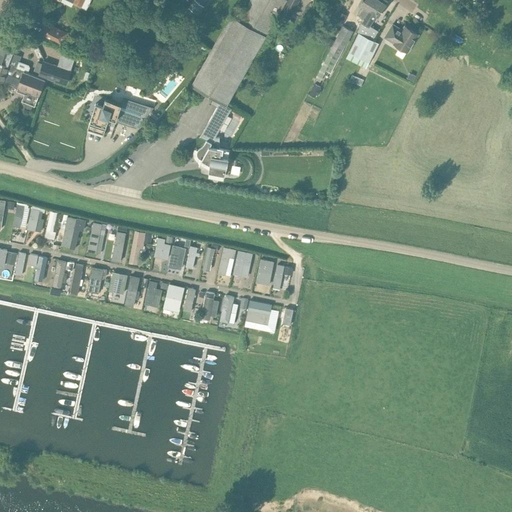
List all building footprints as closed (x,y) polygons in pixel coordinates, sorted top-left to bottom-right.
[(204,6),(196,0),(190,8),(198,14),(204,6)] [(226,104),(266,35),(267,35),(286,0),(249,0),(239,19),(231,15),(191,84),(220,101),(226,104)] [(287,0),(280,14),(289,19),(299,0),(287,0)] [(362,21),(374,0),(360,0),(359,4),(363,7),(358,15),(363,18),(361,21),(362,21)] [(379,16),(384,8),(386,4),(379,0),(374,0),(362,21),(358,32),(373,39),(378,32),(369,26),(376,15),(379,16)] [(337,11),(331,22),(341,27),(347,16),(337,11)] [(46,21),(39,34),(61,46),(68,33),(46,21)] [(333,40),(329,48),(330,48),(315,78),(320,81),(326,70),(331,73),(353,30),(343,25),(335,39),(335,40),(333,40)] [(407,52),(418,35),(404,26),(402,30),(392,25),(384,37),(394,43),(393,44),(407,52)] [(366,67),(369,62),(379,42),(358,32),(346,57),(366,67)] [(329,48),(333,40),(323,34),(319,43),(329,48)] [(28,72),(30,67),(28,64),(19,61),(21,55),(13,52),(17,42),(3,37),(0,45),(0,61),(9,65),(28,72)] [(37,61),(33,70),(39,72),(38,75),(67,85),(72,70),(71,69),(75,58),(61,53),(58,64),(43,59),(42,63),(37,61)] [(0,80),(39,94),(45,79),(45,78),(28,72),(9,65),(0,61),(0,80)] [(361,86),(363,79),(352,74),(349,81),(361,86)] [(320,86),(314,82),(308,93),(314,97),(316,94),(318,95),(320,89),(318,88),(320,86)] [(111,135),(122,103),(106,98),(103,106),(96,103),(88,128),(104,133),(111,135)] [(229,150),(219,148),(220,137),(215,137),(232,107),(226,104),(220,101),(200,137),(206,140),(205,143),(204,144),(203,145),(202,146),(199,148),(198,149),(198,150),(197,151),(197,152),(197,155),(198,156),(199,158),(202,159),(199,164),(200,164),(202,160),(210,164),(209,171),(225,174),(226,167),(229,150)] [(28,204),(18,202),(17,204),(13,225),(20,227),(24,206),(28,207),(28,204)] [(27,228),(36,230),(38,218),(41,218),(43,211),(44,212),(45,208),(33,204),(32,207),(27,228)] [(51,210),(46,229),(53,230),(56,217),(61,218),(62,213),(57,212),(51,210)] [(77,217),(68,215),(61,244),(70,246),(74,228),(83,229),(86,218),(77,216),(77,217)] [(87,251),(96,253),(100,234),(104,235),(105,230),(101,229),(102,223),(94,221),(87,251)] [(146,232),(135,230),(129,262),(138,264),(141,248),(143,248),(146,232)] [(120,262),(125,233),(117,231),(112,260),(120,262)] [(165,239),(158,238),(154,256),(161,257),(165,239)] [(184,241),(174,238),(169,261),(179,264),(184,241)] [(199,256),(200,253),(196,252),(197,247),(190,245),(185,266),(193,268),(196,255),(199,256)] [(207,246),(203,268),(210,270),(215,247),(207,246)] [(236,248),(223,246),(218,272),(225,274),(229,256),(234,257),(236,248)] [(253,253),(238,249),(233,273),(240,275),(244,260),(251,262),(253,253)] [(27,252),(17,250),(11,281),(21,283),(27,252)] [(8,251),(6,262),(14,264),(17,253),(8,251)] [(30,253),(28,263),(36,265),(38,255),(30,253)] [(39,255),(35,276),(43,277),(47,257),(39,255)] [(65,260),(56,258),(50,291),(59,292),(65,260)] [(273,260),(261,258),(256,282),(264,283),(267,267),(272,268),(273,260)] [(76,263),(70,292),(78,293),(83,264),(76,263)] [(280,288),(285,265),(277,263),(273,286),(280,288)] [(92,266),(87,290),(98,293),(103,269),(92,266)] [(112,271),(109,290),(124,292),(127,274),(112,271)] [(138,298),(139,291),(137,290),(140,276),(131,274),(125,303),(133,305),(135,297),(138,298)] [(150,280),(145,303),(152,305),(157,281),(150,280)] [(171,309),(177,285),(169,283),(163,307),(171,309)] [(188,287),(183,309),(191,311),(196,288),(188,287)] [(209,319),(215,292),(206,290),(201,317),(209,319)] [(224,297),(218,320),(230,323),(236,299),(224,297)] [(248,299),(242,298),(240,308),(246,309),(248,299)] [(269,318),(272,304),(249,299),(247,312),(263,315),(263,316),(269,318)] [(292,318),(294,309),(287,307),(285,316),(292,318)]
